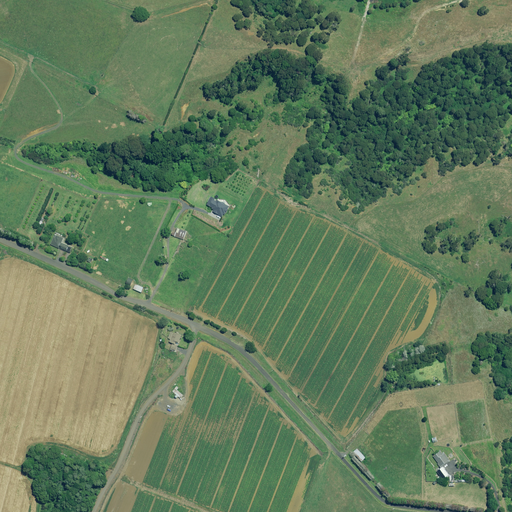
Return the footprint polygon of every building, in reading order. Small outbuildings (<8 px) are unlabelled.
[(230,207),(212,197),(207,205),(212,208),(212,209),(214,210),(213,212),(223,217),(226,212),(226,213),(230,207)] [(166,203),(148,201),(147,207),(165,209),(166,203)] [(187,232),(177,228),(176,233),(173,232),(172,235),(184,240),(187,232)] [(63,235),(56,232),(51,244),(60,248),(60,247),(70,252),(72,247),(63,243),(66,239),(62,237),(63,235)] [(144,288),(136,284),(134,289),(142,293),(144,288)] [(183,336),(171,331),(168,338),(171,339),(170,342),(175,344),(176,342),(180,343),(183,336)] [(177,398),(179,397),(182,399),(184,396),(177,390),(177,391),(174,390),(173,392),(176,395),(175,396),(177,398)] [(366,458),(358,449),(353,453),(362,461),(366,458)] [(443,454),(441,451),(433,456),(438,463),(438,464),(440,468),(438,470),(444,478),(448,475),(443,467),(451,462),(445,453),(443,454)]
